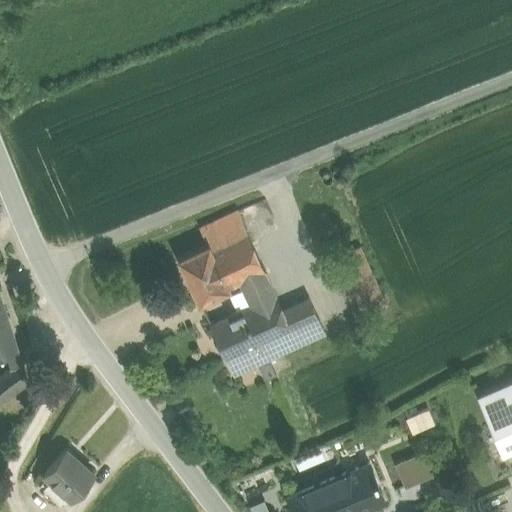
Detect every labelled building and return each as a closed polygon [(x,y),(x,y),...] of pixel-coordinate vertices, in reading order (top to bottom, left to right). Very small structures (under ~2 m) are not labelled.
[(240,213),(204,229),(211,244),(213,243),(231,287),(243,282),(267,271),(240,213)] [(380,286),(359,242),(338,251),(358,295),(380,286)] [(211,244),(181,257),(199,300),(231,287),(213,243),(211,244)] [(267,271),(243,282),(254,304),(270,339),(321,316),(312,296),(284,307),(267,271)] [(380,286),(358,295),(368,318),(390,308),(380,286)] [(0,352),(6,351),(18,347),(0,292),(0,352)] [(254,304),(212,323),(237,377),(278,357),(270,339),(254,304)] [(321,316),(270,339),(278,357),(330,334),(321,316)] [(12,369),(0,377),(0,399),(29,379),(18,347),(6,351),(12,369)] [(511,383),(474,398),(496,454),(511,447),(511,383)] [(187,398),(179,406),(185,412),(193,404),(187,398)] [(94,471),(67,447),(46,471),(72,495),(94,471)] [(393,458),(402,485),(424,478),(415,451),(393,458)] [(371,462),(325,482),(338,511),(360,511),(388,500),(371,462)] [(338,511),(325,482),(290,497),(296,511),(338,511)] [(247,502),(251,511),(264,511),(268,511),(262,496),(247,502)]
